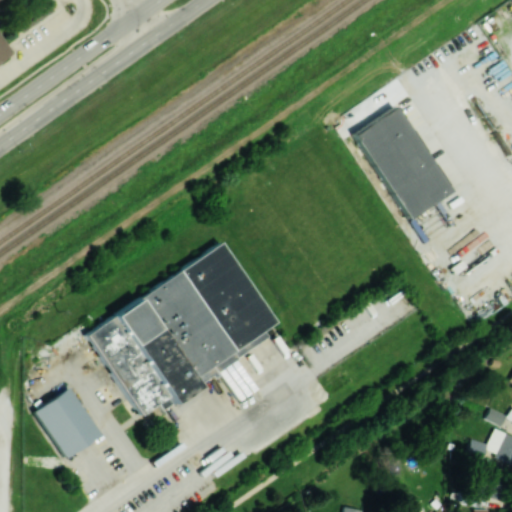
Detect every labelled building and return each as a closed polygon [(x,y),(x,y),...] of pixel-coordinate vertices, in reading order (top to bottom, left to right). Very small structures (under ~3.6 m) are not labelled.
[(0,0),(0,59),(11,53),(0,36),(0,0)] [(444,193),(394,106),(350,131),(400,219),(444,193)] [(80,330),(134,416),(155,403),(158,407),(267,339),(260,328),(269,323),(219,243),(80,330)] [(96,434),(66,386),(30,409),(60,457),(96,434)] [(511,407),(510,406),(502,417),(511,423),(511,407)] [(484,444),(468,438),(462,455),(477,461),(482,448),(493,453),(491,458),(511,465),(511,436),(490,428),(484,444)] [(477,472),(478,499),(499,498),(498,472),(477,472)]
